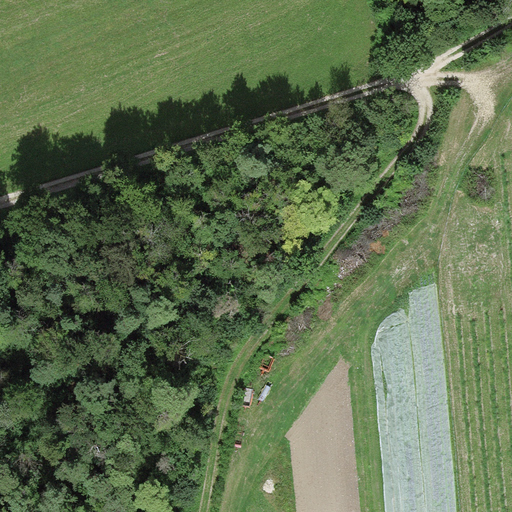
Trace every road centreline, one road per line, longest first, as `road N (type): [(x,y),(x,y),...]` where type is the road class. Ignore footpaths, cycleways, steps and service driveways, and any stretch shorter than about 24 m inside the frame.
road 1 (track): [(511,18),(411,72),(0,202)]
road 2 (track): [(411,72),(406,124),(376,176),(238,358),(220,405),(204,511)]
